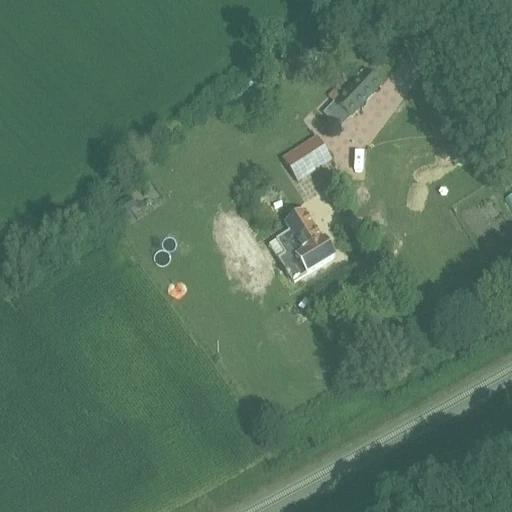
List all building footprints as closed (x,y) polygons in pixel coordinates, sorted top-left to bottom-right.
[(273,75),(288,89),(310,66),(296,52),(273,75)] [(350,118),(352,120),(383,86),(365,70),(334,103),(335,103),(350,118)] [(344,125),(350,118),(335,103),(328,110),(344,125)] [(283,160),(297,182),(331,161),(317,138),(283,160)] [(293,284),(335,259),(324,242),(323,242),(305,214),(286,225),(291,233),(270,246),(293,284)] [(0,245),(0,271),(3,276),(28,254),(11,235),(0,245)] [(247,254),(248,276),(264,275),(263,253),(247,254)]
